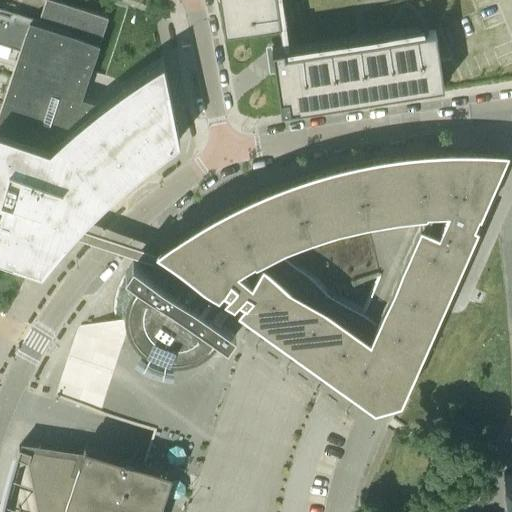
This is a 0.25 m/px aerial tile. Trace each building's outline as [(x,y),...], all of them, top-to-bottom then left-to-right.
[(59,247),(65,240),(73,233),(80,226),(79,225),(87,217),(95,209),(103,201),(111,193),(120,185),(128,178),(137,171),(146,164),(155,157),(164,150),(179,140),(164,61),(101,104),(82,97),(109,16),(59,0),(0,0),(0,254),(27,264),(41,268),(47,261),(53,254),(59,247)] [(277,0),(219,0),(225,32),(281,24),(277,0)] [(280,109),(296,107),(296,108),(444,86),(435,30),(284,52),(283,46),(272,48),(280,109)] [(239,201),(223,209),(201,221),(179,235),(158,249),(163,253),(243,310),(374,405),(399,398),(422,347),(507,154),(503,154),(498,153),(483,152),(472,152),(461,152),(453,152),(445,152),(416,153),(387,157),(358,162),(329,168),(300,177),(272,187),(255,194),(239,201)] [(157,261),(163,253),(81,225),(80,226),(73,233),(157,261)] [(220,322),(233,304),(163,253),(157,261),(149,272),(133,260),(125,272),(126,273),(123,278),(120,283),(118,287),(116,293),(115,298),(114,303),(114,309),(114,314),(115,319),(121,318),(122,320),(123,325),(125,329),(127,333),(129,338),(132,341),(135,345),(138,349),(141,352),(145,354),(149,357),(153,359),(158,361),(162,362),(167,363),(171,364),(176,364),(181,364),(185,363),(190,362),(194,360),(199,359),(203,356),(207,354),(211,351),(214,348),(217,344),(220,340),(227,345),(236,334),(220,322)] [(153,511),(167,473),(142,465),(85,443),(27,424),(23,435),(20,444),(15,459),(11,472),(6,489),(4,499),(1,509),(0,511),(153,511)] [(506,471),(503,471),(506,492),(510,491),(511,505),(511,463),(510,464),(509,465),(508,466),(506,468),(506,469),(506,471)]
